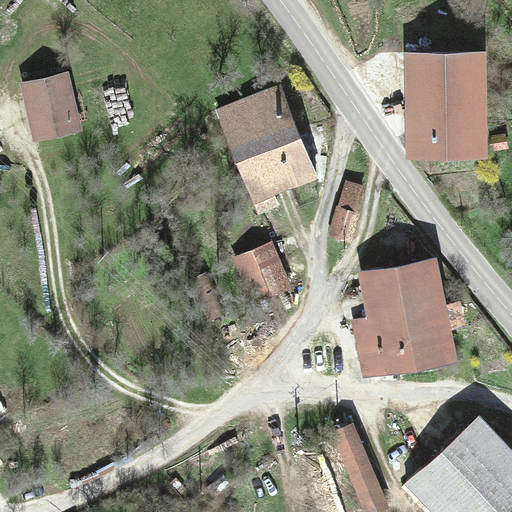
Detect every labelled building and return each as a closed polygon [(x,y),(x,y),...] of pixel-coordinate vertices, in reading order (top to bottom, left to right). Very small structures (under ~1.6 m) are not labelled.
[(502,58),(466,58),(426,59),(426,159),(504,157),(503,114),(511,114),(511,100),(503,100),(502,58)] [(21,84),(34,143),(82,131),(68,72),(21,84)] [(283,89),(222,112),(260,212),(280,205),(275,191),(320,175),(310,149),(319,146),(313,129),(303,133),(294,110),(303,106),(300,97),(288,101),(283,89)] [(176,114),(127,159),(140,172),(188,127),(176,114)] [(354,212),(362,188),(347,183),(339,208),(337,207),(328,235),(351,243),(359,214),(354,212)] [(251,302),(292,290),(272,242),(233,257),(251,302)] [(362,377),(457,361),(451,330),(445,305),(436,257),(358,272),(367,318),(351,321),(362,377)] [(206,271),(190,279),(210,319),(225,312),(206,271)] [(459,302),(445,305),(451,330),(465,327),(459,302)] [(404,483),(429,511),(511,511),(511,451),(479,416),(404,483)] [(368,440),(356,445),(383,509),(395,504),(368,440)]
